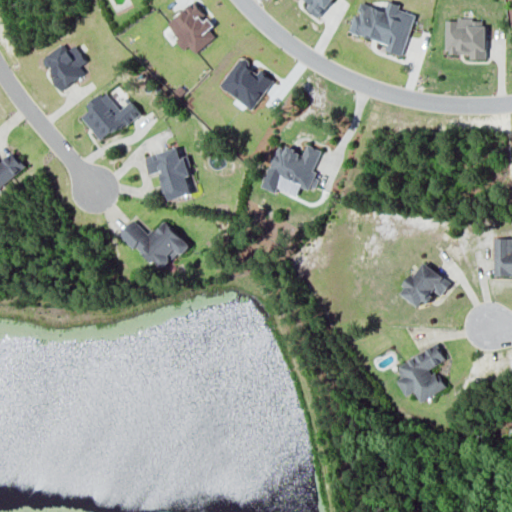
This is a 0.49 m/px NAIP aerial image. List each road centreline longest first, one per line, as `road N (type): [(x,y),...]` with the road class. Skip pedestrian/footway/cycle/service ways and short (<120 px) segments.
road 1 (residential): [(511,102),(396,97),(356,83),(293,50),(241,0)]
road 2 (residential): [(0,73),(86,189)]
